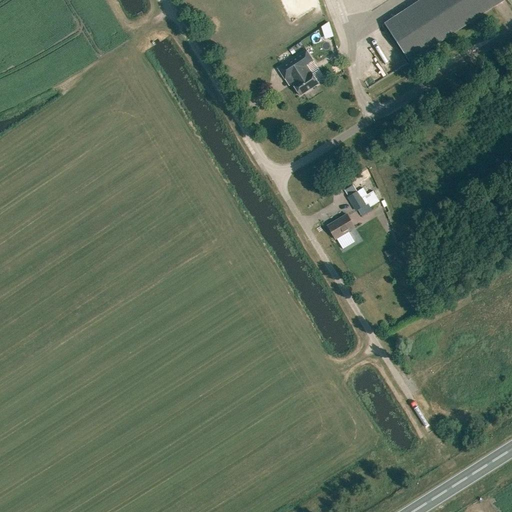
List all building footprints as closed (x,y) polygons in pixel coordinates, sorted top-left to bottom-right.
[(511,0),(416,0),(384,18),(406,59),(511,1),(511,0)] [(325,39),(333,36),(329,22),(321,25),(325,39)] [(285,80),(291,75),(295,82),(292,84),(300,96),(318,84),(311,72),(307,75),(303,68),(313,61),(306,51),(278,69),(285,80)] [(347,197),(356,211),(367,204),(370,207),(379,202),(373,191),(366,195),(362,188),(357,191),(353,186),(345,191),(348,196),(347,197)] [(335,240),(355,228),(346,215),(332,223),(333,224),(328,228),(335,240)] [(393,247),(385,252),(390,261),(399,255),(393,247)]
